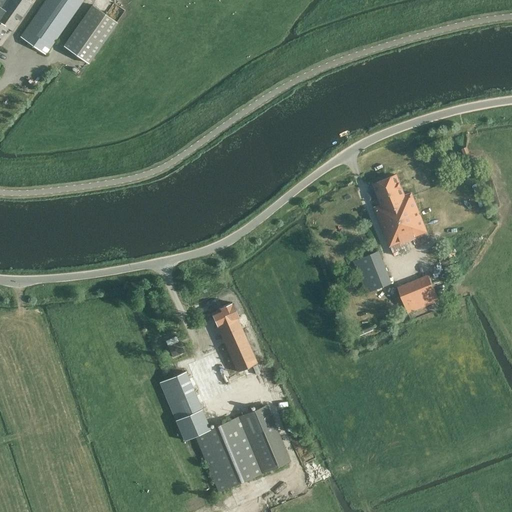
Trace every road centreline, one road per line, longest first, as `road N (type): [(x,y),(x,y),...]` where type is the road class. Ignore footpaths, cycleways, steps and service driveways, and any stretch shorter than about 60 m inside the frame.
road 1 (unclassified): [(511,100),(433,116),(349,153),(227,243),(97,275),(0,279)]
road 2 (unclassified): [(511,16),(348,55),(276,89),(175,160),(128,179),(0,192)]
